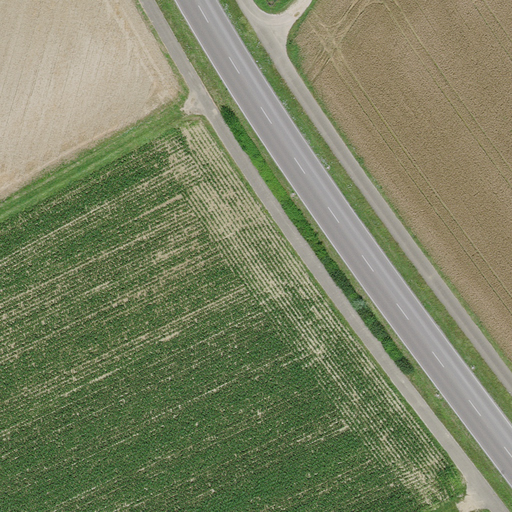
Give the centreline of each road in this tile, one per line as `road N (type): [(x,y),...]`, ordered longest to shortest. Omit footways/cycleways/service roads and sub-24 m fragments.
road 1 (secondary): [(197,0),(511,452)]
road 2 (track): [(511,381),(299,88),(247,0)]
road 3 (track): [(501,511),(229,141)]
road 4 (track): [(201,95),(0,208)]
road 5 (track): [(144,0),(229,141)]
